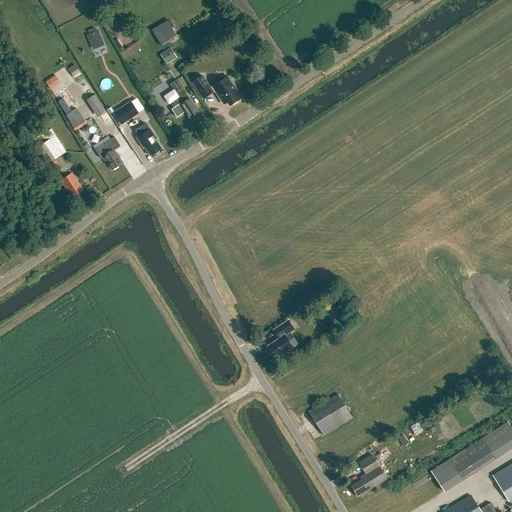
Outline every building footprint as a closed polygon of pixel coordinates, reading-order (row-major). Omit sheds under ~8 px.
[(99,31),(88,36),(90,43),(102,39),(99,31)] [(166,64),(177,57),(169,44),(165,47),(167,49),(160,54),(166,64)] [(80,73),(77,69),(70,74),(73,77),(80,73)] [(55,76),(47,82),(51,89),(60,83),(55,76)] [(210,88),(202,76),(192,82),(203,99),(216,91),(224,104),(228,102),(230,105),(241,98),(233,87),(235,86),(230,77),(228,78),(227,77),(210,88)] [(174,90),(164,97),(169,104),(171,103),(174,108),(172,109),(177,117),(186,111),(190,118),(198,113),(193,106),(194,106),(189,98),(188,99),(183,90),(184,90),(177,80),(170,84),(174,90)] [(105,112),(94,95),(88,99),(99,116),(105,112)] [(114,111),(122,124),(139,113),(131,100),(114,111)] [(64,113),(73,130),(84,124),(76,107),(64,113)] [(105,112),(99,116),(102,121),(110,116),(107,111),(105,112)] [(149,129),(145,123),(134,130),(138,136),(136,138),(143,148),(144,147),(150,155),(161,148),(155,140),(157,139),(150,129),(149,129)] [(56,156),(64,151),(54,136),(36,148),(41,155),(43,154),(55,172),(63,166),(56,156)] [(95,150),(100,158),(103,157),(112,170),(123,162),(114,150),(120,146),(114,137),(95,150)] [(72,197),(83,190),(71,173),(60,180),(67,191),(68,191),(72,197)] [(277,357),(291,348),(284,336),(294,330),(288,320),(273,330),(279,338),(267,346),(273,355),(275,354),(277,357)] [(323,436),(352,418),(338,394),(308,411),(323,436)] [(416,434),(423,430),(418,421),(411,425),(416,434)] [(360,495),(387,479),(372,455),(360,462),(367,473),(360,477),(361,480),(351,486),(356,494),(359,492),(360,495)] [(470,475),(456,455),(431,471),(444,492),(470,475)] [(511,463),(492,476),(508,501),(511,498),(511,463)] [(495,511),(490,503),(479,509),(471,496),(444,511),(495,511)]
